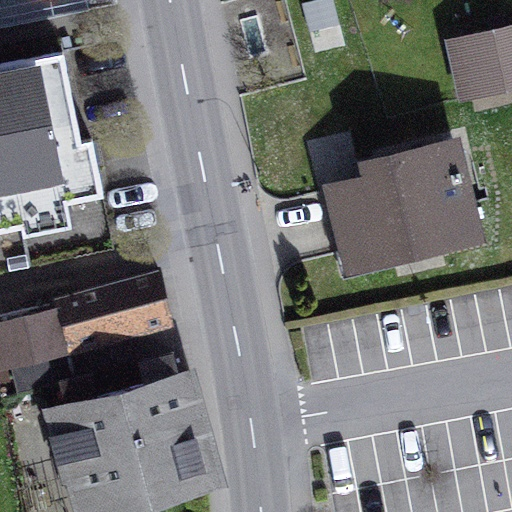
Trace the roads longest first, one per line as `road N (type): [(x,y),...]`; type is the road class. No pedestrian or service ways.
road 1 (primary): [(252,426),(169,0)]
road 2 (residential): [(252,426),(511,375)]
